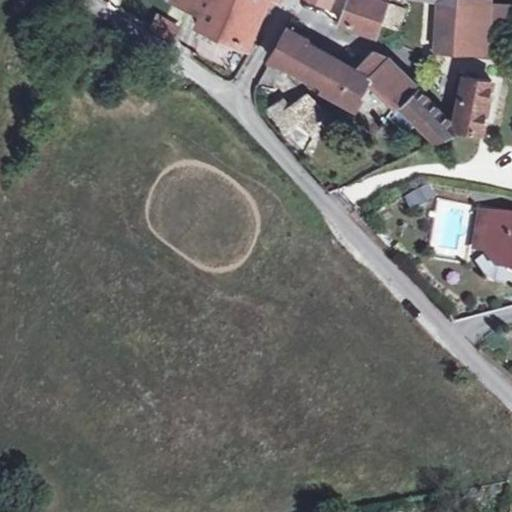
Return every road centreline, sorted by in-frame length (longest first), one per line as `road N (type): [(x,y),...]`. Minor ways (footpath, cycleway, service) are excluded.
road 1 (unclassified): [(455,337),(237,98)]
road 2 (unclassified): [(237,98),(88,0)]
